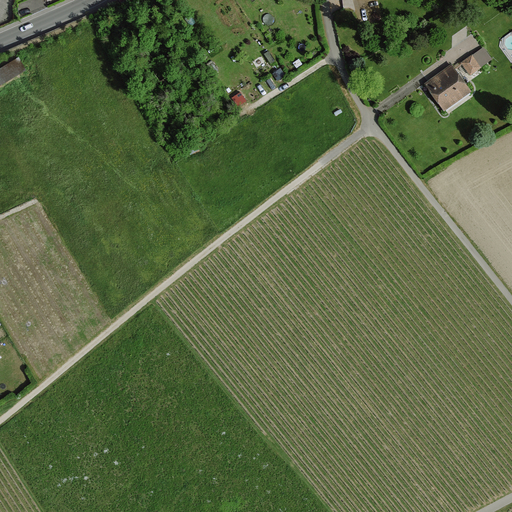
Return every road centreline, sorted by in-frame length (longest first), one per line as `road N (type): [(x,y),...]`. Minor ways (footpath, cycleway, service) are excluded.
road 1 (track): [(0,420),(372,124),(511,301)]
road 2 (residential): [(327,0),(338,60),(372,124)]
